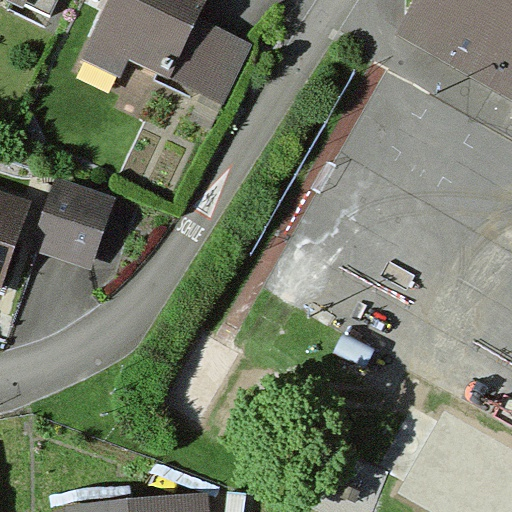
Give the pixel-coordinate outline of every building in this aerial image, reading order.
[(26,0),(25,4),(50,16),(57,0),(26,0)] [(203,0),(113,0),(85,61),(117,76),(124,61),(165,80),(195,18),(203,0)] [(511,0),(420,0),(405,28),(511,88),(511,0)] [(195,18),(165,80),(225,109),(255,47),(195,18)] [(107,201),(56,184),(35,249),(86,266),(107,201)] [(0,274),(22,207),(0,199),(0,274)] [(67,511),(203,511),(202,500),(68,511),(67,511)]
